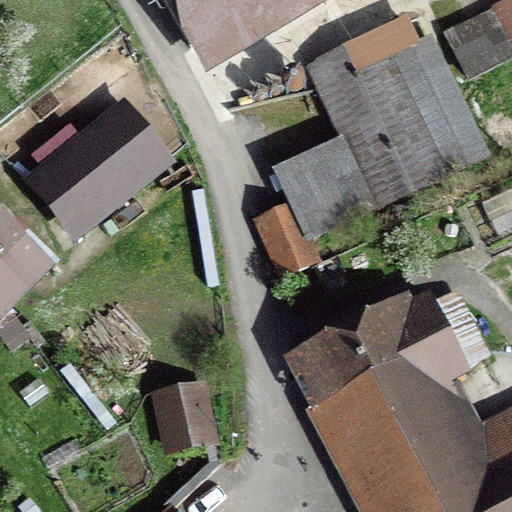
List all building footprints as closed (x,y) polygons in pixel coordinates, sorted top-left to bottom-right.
[(162,0),(190,46),(266,0),(162,0)] [(291,32),(295,46),(309,49),(319,39),(315,25),(301,22),(291,32)] [(511,58),(511,56),(496,22),(452,44),(468,80),(511,58)] [(306,67),(374,210),(446,176),(378,33),(306,67)] [(124,117),(39,189),(77,235),(163,163),(124,117)] [(289,209),(259,222),(283,279),(314,264),(289,209)] [(0,221),(0,294),(7,301),(44,263),(0,221)] [(115,264),(73,293),(94,325),(136,297),(115,264)] [(465,371),(431,303),(310,366),(311,368),(299,375),(317,408),(328,402),(385,511),(511,511),(511,415),(470,437),(442,383),(465,371)] [(195,387),(161,394),(175,454),(208,448),(195,387)]
